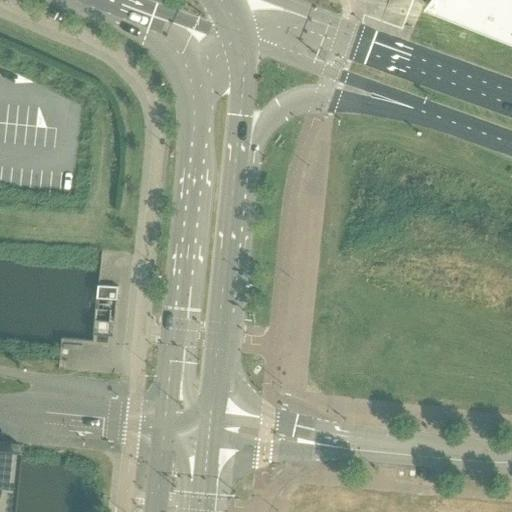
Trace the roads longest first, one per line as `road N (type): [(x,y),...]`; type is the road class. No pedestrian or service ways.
road 1 (secondary): [(200,89),(169,429)]
road 2 (unclassified): [(511,461),(206,433)]
road 3 (secondary): [(206,433),(237,160)]
road 4 (secondary): [(237,160),(268,124),(302,102),(482,134)]
road 5 (secondary): [(244,43),(482,134)]
road 6 (secondary): [(511,93),(324,24)]
road 7 (residential): [(0,411),(169,429)]
